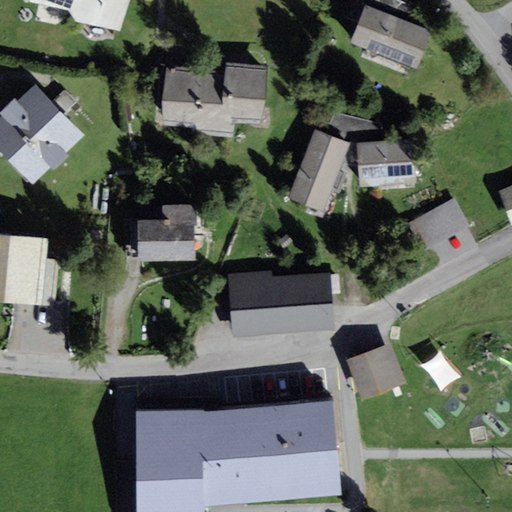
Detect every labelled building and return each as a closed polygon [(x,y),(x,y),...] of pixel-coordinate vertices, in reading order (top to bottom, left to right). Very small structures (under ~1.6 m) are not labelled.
[(69,10),(72,0),(28,0),(28,2),(69,10)] [(72,0),(69,10),(75,21),(121,31),(129,0),(72,0)] [(418,69),(432,32),(419,27),(425,10),(398,0),(349,0),(343,17),(359,23),(351,44),(418,69)] [(220,121),(234,122),(262,125),(268,67),(226,62),(225,72),(220,121)] [(193,128),(199,69),(167,66),(161,125),(193,128)] [(199,69),(193,128),(192,134),(233,138),(234,122),(220,121),(225,72),(199,69)] [(0,117),(0,149),(33,185),(51,168),(53,170),(69,156),(66,153),(85,135),(36,84),(18,101),(15,98),(0,113),(2,116),(0,117)] [(288,199),(323,212),(349,142),(314,129),(288,199)] [(417,183),(414,139),(358,143),(361,187),(417,183)] [(511,186),(500,191),(511,219),(511,186)] [(455,198),(407,224),(424,254),(472,228),(455,198)] [(163,221),(138,221),(139,262),(195,260),(194,226),(197,226),(196,205),(163,206),(163,221)] [(48,239),(0,234),(0,300),(42,305),(48,239)] [(271,271),(227,274),(232,337),(334,329),(330,272),(271,276),(271,271)] [(391,345),(347,361),(362,400),(406,383),(391,345)] [(134,412),(135,511),(204,511),(204,506),(223,505),(342,495),(337,441),(332,401),(204,411),(134,412)]
